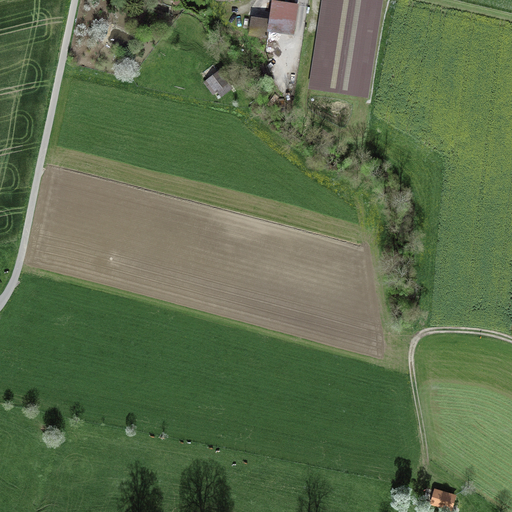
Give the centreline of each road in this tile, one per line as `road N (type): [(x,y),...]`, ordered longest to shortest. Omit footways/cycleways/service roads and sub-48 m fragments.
road 1 (track): [(75,0),(17,272),(0,303)]
road 2 (track): [(511,343),(457,333),(412,336),(427,464)]
